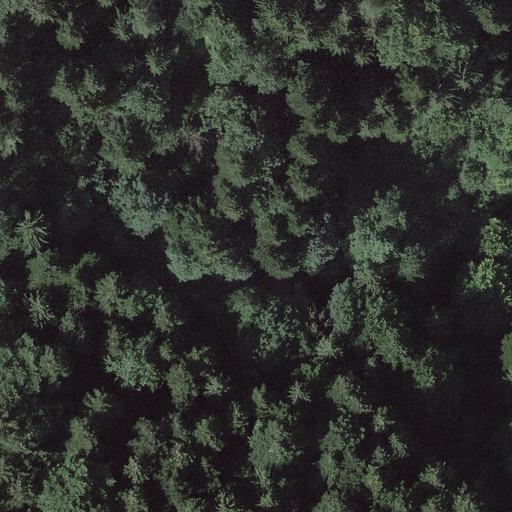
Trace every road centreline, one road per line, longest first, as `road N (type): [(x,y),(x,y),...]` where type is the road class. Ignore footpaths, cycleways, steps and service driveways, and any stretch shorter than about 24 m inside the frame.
road 1 (track): [(312,511),(306,466),(164,307),(141,249),(163,166),(175,60),(227,0)]
road 2 (track): [(511,450),(489,362),(457,317),(448,277),(468,224),(511,184)]
